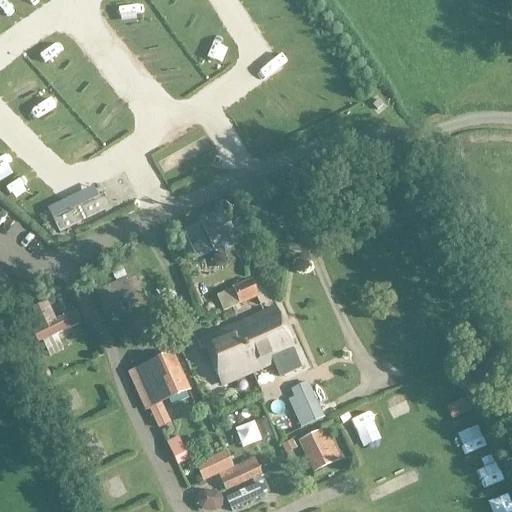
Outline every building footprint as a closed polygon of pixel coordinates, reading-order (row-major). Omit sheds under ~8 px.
[(178,195),(195,194),(195,181),(178,182),(178,195)] [(102,195),(98,198),(52,220),(59,234),(109,209),(102,195)] [(201,222),(177,234),(192,263),(215,251),(217,255),(238,244),(221,210),(201,221),(201,222)] [(125,280),(95,293),(103,313),(119,306),(122,312),(129,309),(127,303),(134,300),(125,280)] [(239,306),(258,298),(251,280),(232,288),(239,306)] [(56,336),(81,324),(75,311),(55,320),(46,303),(27,312),(35,329),(31,332),(37,345),(42,343),(49,358),(64,352),(56,336)] [(299,369),(292,354),(294,353),(275,309),(238,325),(257,369),(274,362),(280,377),(299,369)] [(257,369),(238,325),(202,341),(221,385),(257,369)] [(150,410),(190,391),(172,353),(127,374),(144,410),(149,408),(150,410)] [(330,361),(312,370),(318,382),(336,373),(330,361)] [(301,386),(314,381),(310,370),(297,374),(301,386)] [(324,419),(323,417),(311,391),(288,401),(289,403),(301,429),(324,419)] [(166,415),(154,420),(158,428),(169,423),(166,415)] [(340,461),(325,429),(298,442),(314,474),(340,461)] [(188,460),(177,437),(165,443),(177,465),(188,460)] [(197,481),(197,500),(214,500),(214,481),(197,481)] [(265,495),(260,484),(225,499),(230,510),(265,495)]
